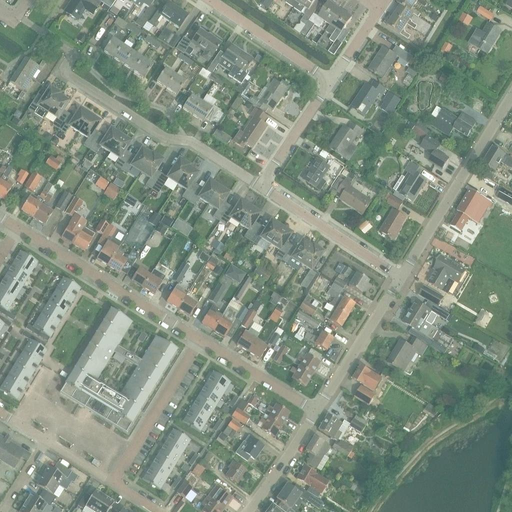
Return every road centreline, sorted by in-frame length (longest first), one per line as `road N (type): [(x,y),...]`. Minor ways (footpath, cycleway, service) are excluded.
road 1 (residential): [(200,341),(0,216)]
road 2 (tertiary): [(401,277),(511,95)]
road 3 (residential): [(200,341),(112,483)]
road 4 (tertiary): [(316,411),(401,277)]
road 5 (residential): [(401,277),(271,194)]
road 6 (residential): [(181,140),(165,138),(66,74),(72,55)]
road 7 (residential): [(330,81),(209,0)]
road 8 (residential): [(72,55),(116,93),(163,109),(181,140)]
road 9 (residential): [(316,411),(200,341)]
road 10 (tertiary): [(249,511),(316,411)]
